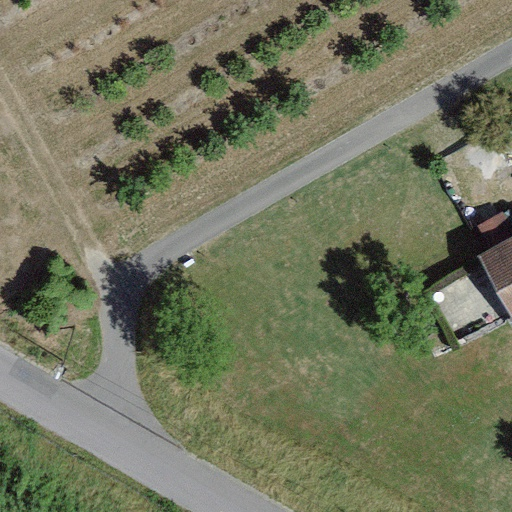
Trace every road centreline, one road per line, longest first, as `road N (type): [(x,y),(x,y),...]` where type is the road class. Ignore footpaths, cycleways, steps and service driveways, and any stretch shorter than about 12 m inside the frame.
road 1 (track): [(511,54),(110,289)]
road 2 (residential): [(238,511),(0,374)]
road 3 (track): [(0,92),(110,289)]
road 4 (track): [(110,289),(123,447)]
